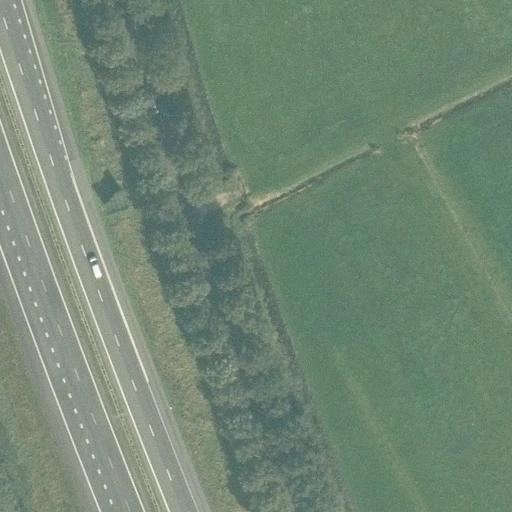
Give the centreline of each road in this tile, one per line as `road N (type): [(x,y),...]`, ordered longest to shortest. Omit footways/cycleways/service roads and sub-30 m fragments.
road 1 (unclassified): [(291,511),(116,0)]
road 2 (motorway): [(179,511),(122,369),(0,5)]
road 3 (motorway): [(0,164),(130,511)]
